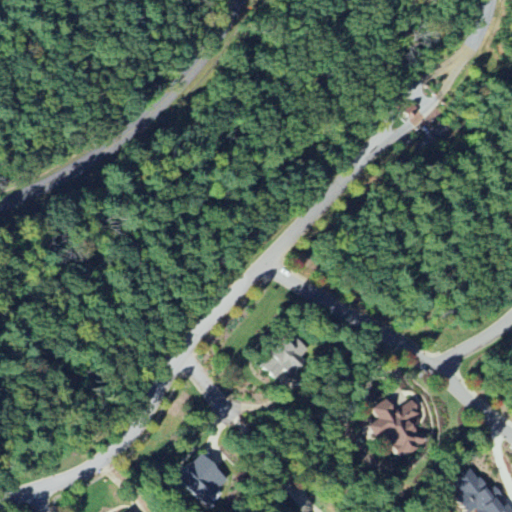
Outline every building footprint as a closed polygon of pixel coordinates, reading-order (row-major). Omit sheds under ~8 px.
[(409,118),(420,128),(428,120),(417,109),(409,118)] [(294,351),(281,339),(266,355),(280,367),(294,351)] [(393,412),(384,400),(369,410),(375,420),(364,428),(372,439),(380,434),(393,453),(417,437),(407,422),(420,414),(411,400),(393,412)] [(227,482),(201,454),(175,478),(201,506),(227,482)] [(505,511),(506,507),(497,493),(490,496),(484,490),(483,484),(469,471),(449,482),(456,494),(452,499),(458,511),(505,511)]
